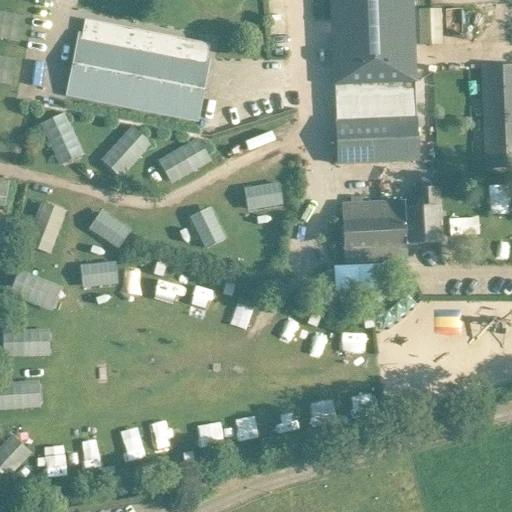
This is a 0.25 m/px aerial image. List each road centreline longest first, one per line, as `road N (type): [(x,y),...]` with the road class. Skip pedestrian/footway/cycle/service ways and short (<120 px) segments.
road 1 (track): [(511,264),(319,256),(302,54)]
road 2 (track): [(308,126),(164,202),(0,170)]
